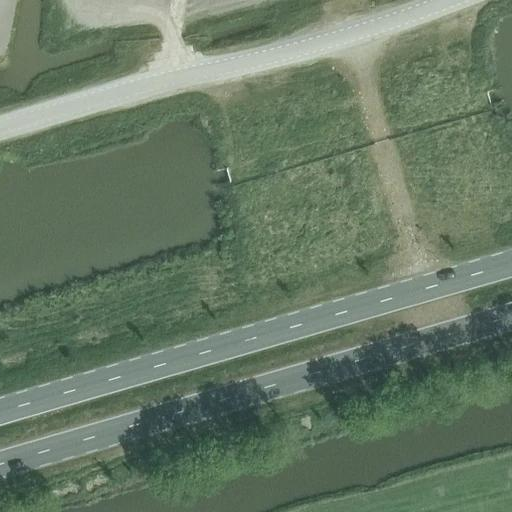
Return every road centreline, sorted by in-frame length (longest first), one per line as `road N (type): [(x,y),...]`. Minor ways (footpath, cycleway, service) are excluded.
road 1 (primary): [(0,464),(511,315)]
road 2 (primary): [(511,263),(0,410)]
road 3 (unclassified): [(0,128),(347,37),(448,0)]
road 4 (track): [(428,287),(347,37)]
